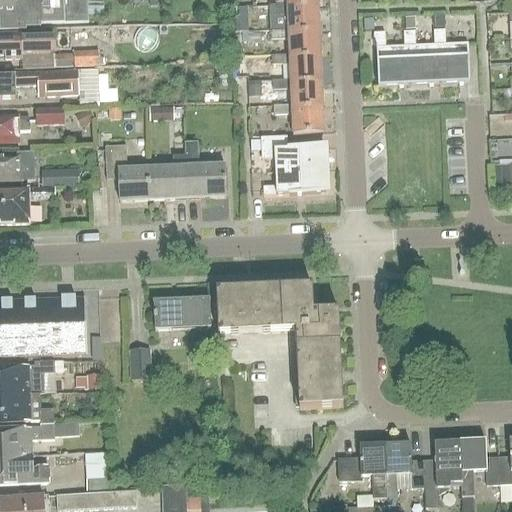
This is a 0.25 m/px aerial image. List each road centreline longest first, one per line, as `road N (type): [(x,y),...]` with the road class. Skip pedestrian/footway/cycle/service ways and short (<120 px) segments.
road 1 (residential): [(0,257),(359,244)]
road 2 (residential): [(511,415),(371,422),(359,244)]
road 3 (residential): [(359,244),(346,0)]
road 4 (residential): [(478,240),(473,119)]
